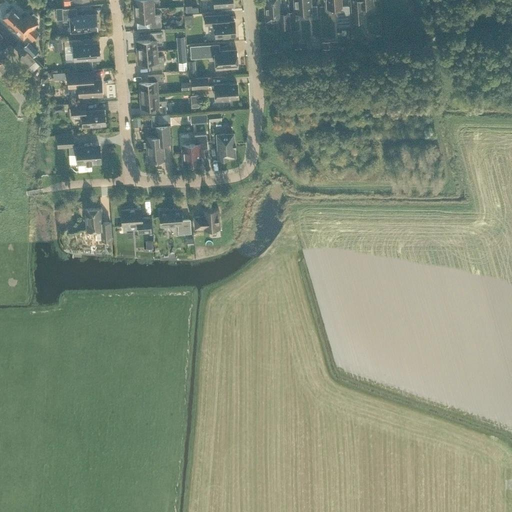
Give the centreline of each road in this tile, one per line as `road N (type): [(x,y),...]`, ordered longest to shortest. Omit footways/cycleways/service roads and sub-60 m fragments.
road 1 (residential): [(128,181),(247,171),(257,111),(250,0)]
road 2 (residential): [(128,181),(114,0)]
